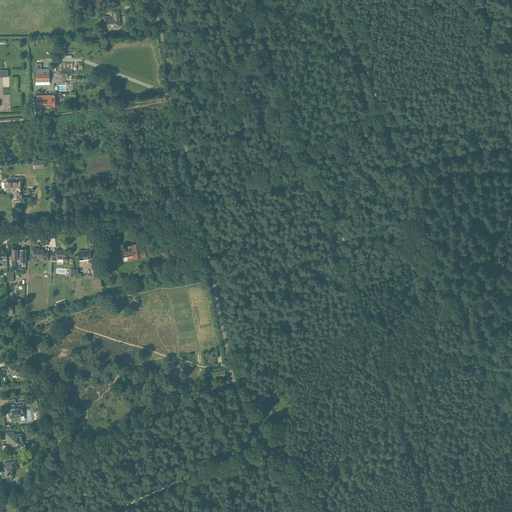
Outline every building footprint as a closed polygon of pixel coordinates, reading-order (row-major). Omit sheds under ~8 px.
[(108,16),(103,17),(103,20),(102,20),(103,28),(121,26),(120,18),(119,11),(113,11),(114,18),(113,18),(113,19),(108,20),(108,16)] [(36,82),(49,82),(49,74),(36,74),(36,82)] [(37,108),(55,107),(55,99),(55,94),(37,95),(37,100),(37,108)] [(34,169),(45,169),(45,160),(34,160),(34,169)] [(20,182),(5,182),(5,191),(14,191),(14,199),(20,199),(20,191),(20,182)] [(127,257),(133,256),(134,259),(146,257),(146,252),(140,253),(138,244),(131,245),(132,251),(123,253),(124,257),(123,257),(122,258),(123,260),(125,261),(128,260),(127,257)] [(33,250),(33,255),(34,255),(33,259),(37,259),(44,259),(44,260),(48,260),(48,252),(44,252),(44,249),(40,249),(40,248),(34,248),(34,250),(33,250)] [(68,261),(68,258),(67,258),(67,256),(68,256),(68,251),(67,251),(67,249),(61,249),(61,250),(56,250),(56,252),(52,252),(52,261),(57,261),(57,259),(63,259),(63,261),(64,262),(67,262),(68,261)] [(16,259),(20,259),(20,250),(18,250),(12,250),(12,266),(16,266),(16,259)] [(90,250),(82,251),(81,251),(79,251),(78,252),(79,259),(85,258),(85,260),(91,259),(91,260),(95,259),(94,252),(91,252),(90,250)] [(135,298),(129,304),(131,306),(135,303),(137,305),(139,302),(135,298)] [(16,363),(7,364),(8,369),(7,370),(8,374),(12,373),(13,375),(13,378),(17,377),(17,375),(20,374),(19,370),(21,369),(21,364),(20,364),(20,363),(16,363)] [(212,373),(213,379),(226,376),(225,370),(212,373)] [(7,400),(8,404),(6,404),(7,409),(6,409),(6,412),(7,412),(7,413),(8,413),(9,418),(10,418),(11,418),(12,422),(21,421),(20,416),(24,416),(23,405),(24,405),(23,401),(16,402),(15,399),(7,400)] [(6,433),(7,443),(10,442),(11,448),(24,446),(23,443),(22,434),(14,436),(14,432),(6,433)] [(5,464),(6,472),(3,473),(4,480),(8,479),(8,482),(13,482),(12,479),(14,479),(12,470),(17,469),(16,462),(5,464)]
